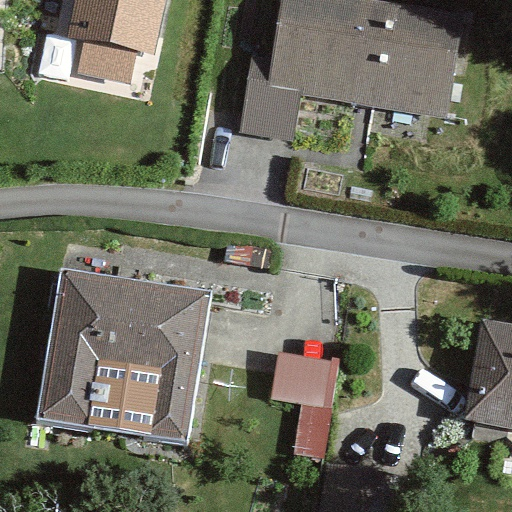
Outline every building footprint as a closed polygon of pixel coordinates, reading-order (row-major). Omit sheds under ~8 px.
[(176,0),(86,0),(76,45),(94,49),(87,82),(139,94),(147,57),(163,60),(176,0)] [(467,26),(306,0),(291,0),(280,67),(256,63),(243,140),(305,150),(313,99),(452,122),(467,26)] [(222,302),(71,279),(49,421),(107,430),(115,377),(166,384),(157,440),(200,447),(222,302)] [(511,335),(492,332),(477,430),(511,435),(511,335)] [(350,372),(284,361),(276,408),(342,419),(350,372)] [(390,511),(395,484),(333,475),(327,511),(390,511)]
